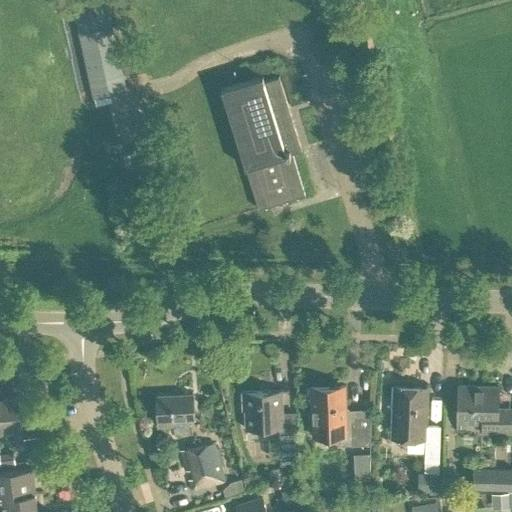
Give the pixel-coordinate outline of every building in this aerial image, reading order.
[(72,0),(76,17),(94,97),(125,90),(104,0),(72,0)] [(259,208),(305,193),(292,152),(302,149),(279,75),(264,79),(263,74),(221,87),(246,166),(259,208)] [(511,432),(511,407),(498,407),(499,385),(458,384),(456,421),(481,422),(481,432),(511,432)] [(428,386),(393,385),(391,436),(426,437),(425,460),(439,460),(440,424),(427,424),(428,386)] [(372,408),(371,408),(371,412),(346,413),(345,387),(307,388),(307,401),(312,401),(313,433),(341,432),(341,445),(371,444),(372,408)] [(283,415),(282,389),(242,391),(243,410),(245,410),(246,428),(279,427),(281,465),(299,464),(297,414),(283,415)] [(193,393),(156,395),(158,427),(171,426),(175,426),(174,419),(189,418),(194,418),(193,393)] [(23,437),(21,415),(19,395),(0,397),(0,430),(14,429),(16,447),(24,446),(23,437)] [(35,414),(21,415),(23,437),(37,436),(35,414)] [(215,441),(181,451),(186,469),(191,468),(194,477),(188,478),(191,489),(225,480),(215,441)] [(14,451),(0,452),(0,463),(15,462),(14,451)] [(511,466),(473,466),(472,487),(511,488),(511,466)] [(0,487),(0,495),(35,493),(33,469),(0,471),(0,472),(1,487),(0,487)] [(417,493),(439,493),(439,473),(418,472),(417,493)] [(295,478),(281,482),(287,502),(301,498),(295,478)] [(368,482),(355,482),(356,498),(369,498),(368,482)] [(494,492),(492,493),(492,494),(493,504),(510,503),(511,502),(511,489),(508,490),(508,491),(494,492)] [(37,511),(35,493),(0,495),(0,504),(3,504),(3,511),(37,511)] [(237,511),(267,511),(263,497),(236,505),(237,511)] [(439,511),(438,500),(421,503),(422,511),(439,511)]
